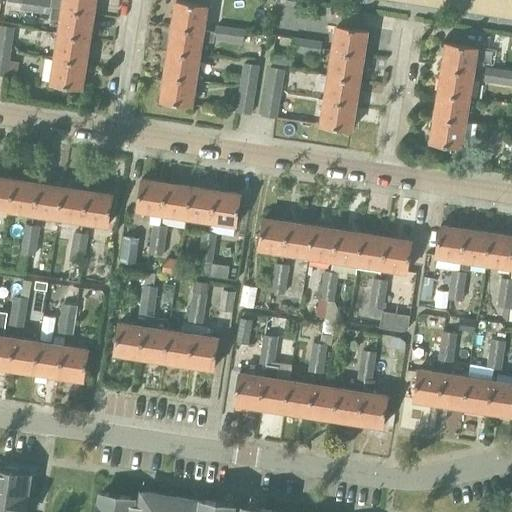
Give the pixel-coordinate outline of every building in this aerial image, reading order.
[(24,0),(23,9),(37,12),(38,0),(24,0)] [(38,0),(37,12),(52,14),(53,7),(53,0),(38,0)] [(53,0),(53,7),(65,8),(65,9),(96,14),(98,0),(53,0)] [(179,1),(175,26),(206,31),(211,6),(205,5),(187,2),(179,1)] [(61,34),(92,39),(96,14),(65,9),(65,8),(53,7),(52,14),(51,18),(63,19),(61,34)] [(0,24),(0,26),(0,49),(12,51),(16,27),(0,24)] [(216,39),(230,41),(232,26),(217,24),(216,39)] [(171,50),(202,56),(205,40),(215,42),(216,32),(206,31),(175,26),(171,50)] [(244,43),(247,29),(232,26),(230,41),(244,43)] [(335,51),(366,56),(370,31),(339,26),(335,51)] [(468,30),(466,42),(487,45),(489,33),(468,30)] [(88,63),(92,39),(61,34),(57,58),(88,63)] [(291,52),(305,54),(307,38),(293,36),(291,52)] [(307,38),(305,54),(319,56),(321,40),(307,38)] [(444,68),(475,73),(479,48),(448,43),(444,68)] [(11,57),(12,51),(0,49),(0,74),(9,76),(11,57)] [(167,75),(198,80),(202,56),(171,50),(167,75)] [(362,81),(366,56),(335,51),(331,75),(362,81)] [(84,88),(88,63),(57,58),(52,83),(84,88)] [(241,87),(257,90),(261,65),(245,62),(241,87)] [(266,90),(283,92),(287,69),(270,66),(266,90)] [(486,67),(484,82),(498,84),(500,69),(486,67)] [(471,97),(475,73),(444,68),(440,92),(471,97)] [(511,70),(500,69),(498,84),(511,85),(511,70)] [(167,75),(163,100),(194,105),(198,80),(167,75)] [(358,105),(362,81),(331,75),(327,100),(358,105)] [(241,87),(241,88),(237,111),(253,114),(257,90),(241,87)] [(279,118),(283,92),(266,90),(263,115),(279,118)] [(467,122),(471,97),(440,92),(436,117),(467,122)] [(354,130),(358,105),(327,100),(323,125),(354,130)] [(436,117),(432,142),(453,145),(451,152),(462,154),(466,131),(467,122),(436,117)] [(10,211),(15,179),(0,177),(0,219),(8,221),(10,211)] [(35,215),(39,183),(15,179),(10,211),(35,215)] [(143,179),(138,210),(152,212),(150,224),(152,224),(162,225),(163,214),(168,183),(143,179)] [(59,218),(64,187),(39,183),(35,215),(59,218)] [(188,218),(193,186),(168,183),(163,214),(187,218),(188,218)] [(193,186),(188,218),(212,222),(217,190),(193,186)] [(84,222),(88,190),(64,187),(59,218),(84,222)] [(88,190),(84,222),(108,226),(113,194),(88,190)] [(217,190),(212,222),(238,226),(242,194),(217,190)] [(285,253),(290,221),(265,217),(260,249),(285,253)] [(310,257),(314,225),(290,221),(285,253),(310,257)] [(152,224),(150,239),(165,241),(167,226),(162,225),(152,224)] [(442,224),(437,256),(440,256),(438,269),(450,271),(452,258),(462,259),(467,228),(442,224)] [(25,225),(23,239),(37,241),(39,227),(25,225)] [(310,257),(334,260),(339,229),(314,225),(310,257)] [(487,263),(492,232),(467,228),(462,259),(461,269),(471,270),(472,261),(487,263)] [(363,232),(339,229),(334,260),(359,264),(363,232)] [(72,230),(70,246),(86,248),(88,232),(72,230)] [(203,231),(201,245),(216,247),(218,233),(203,231)] [(383,268),(388,236),(363,232),(359,264),(383,268)] [(511,267),(511,263),(511,234),(492,232),(487,263),(511,267)] [(125,235),(122,255),(122,258),(133,260),(137,237),(125,235)] [(388,236),(383,268),(408,272),(413,240),(388,236)] [(37,241),(23,239),(21,253),(35,255),(37,241)] [(150,239),(148,253),(163,255),(165,241),(150,239)] [(201,245),(197,272),(212,274),(216,247),(201,245)] [(70,246),(68,262),(84,265),(86,248),(70,246)] [(276,262),(274,276),(288,279),(291,265),(276,262)] [(324,270),(322,285),(337,287),(339,273),(324,270)] [(453,270),(451,282),(452,282),(452,284),(466,286),(468,272),(453,270)] [(274,276),(271,291),(286,293),(288,279),(274,276)] [(425,277),(422,300),(432,301),(435,278),(425,277)] [(511,278),(502,277),(500,292),(511,293),(511,278)] [(373,278),(371,292),(386,295),(388,281),(373,278)] [(413,306),(414,278),(400,278),(399,305),(413,306)] [(145,284),(142,299),(158,301),(160,286),(145,284)] [(258,286),(245,284),(244,284),(241,305),(255,307),(258,286)] [(450,298),(451,298),(464,301),(466,286),(452,284),(450,298)] [(322,285),(319,299),(330,301),(335,301),(337,287),(322,285)] [(220,309),(234,311),(237,291),(223,289),(220,309)] [(369,306),(384,309),(386,295),(371,292),(369,306)] [(511,293),(500,292),(498,306),(511,308),(511,293)] [(192,294),(190,307),(205,310),(207,297),(192,294)] [(13,296),(11,310),(27,313),(29,298),(13,296)] [(142,299),(140,313),(147,314),(155,316),(156,314),(158,301),(142,299)] [(327,318),(330,301),(319,299),(317,316),(327,318)] [(62,303),(60,318),(75,321),(78,306),(62,303)] [(205,310),(190,307),(188,321),(203,323),(205,310)] [(0,366),(11,369),(16,338),(5,336),(9,312),(0,310),(0,366)] [(11,310),(9,324),(25,327),(27,313),(11,310)] [(145,326),(141,357),(165,361),(170,330),(157,328),(160,315),(156,314),(155,316),(147,314),(145,326)] [(57,334),(73,336),(75,321),(60,318),(57,334)] [(238,341),(250,343),(254,320),(242,318),(238,341)] [(461,319),(459,330),(475,332),(477,321),(461,319)] [(141,357),(145,326),(120,322),(115,353),(141,357)] [(195,334),(197,324),(184,322),(182,332),(170,330),(165,361),(190,365),(194,334),(195,334)] [(194,334),(190,365),(215,369),(220,338),(203,335),(204,329),(205,325),(197,324),(195,334),(194,334)] [(442,331),(440,346),(455,348),(457,333),(442,331)] [(261,407),(272,335),(265,334),(260,364),(267,365),(266,377),(241,373),(236,403),(261,407)] [(286,411),(291,381),(278,379),(280,365),(275,365),(280,336),(272,335),(261,407),(286,411)] [(60,376),(65,345),(66,337),(56,336),(54,343),(41,341),(36,372),(60,376)] [(490,336),(488,352),(503,354),(505,338),(490,336)] [(36,372),(41,341),(16,338),(11,369),(36,372)] [(312,342),(310,356),(325,358),(327,344),(312,342)] [(65,345),(60,376),(85,380),(90,349),(65,345)] [(440,346),(438,360),(453,362),(455,348),(440,346)] [(363,349),(361,363),(376,365),(377,351),(363,349)] [(486,367),(501,370),(503,354),(488,352),(486,367)] [(310,356),(308,371),(323,373),(325,358),(310,356)] [(367,379),(366,379),(374,381),(376,365),(361,363),(359,377),(367,379)] [(440,404),(445,373),(419,369),(415,400),(440,404)] [(465,408),(469,377),(445,373),(440,404),(465,408)] [(340,388),(335,418),(359,422),(364,392),(365,392),(366,379),(367,379),(359,377),(358,377),(356,390),(340,388)] [(489,411),(494,381),(469,377),(465,408),(489,411)] [(364,392),(359,422),(384,426),(389,395),(372,393),(374,381),(366,379),(365,392),(364,392)] [(310,415),(315,384),(291,381),(286,411),(310,415)] [(511,383),(494,381),(489,411),(511,414),(511,383)] [(335,418),(340,388),(315,384),(310,415),(335,418)] [(0,468),(0,491),(30,496),(30,495),(28,495),(31,473),(19,472),(20,469),(6,467),(6,470),(0,468)] [(0,511),(27,511),(30,496),(0,491),(0,511)] [(143,492),(141,505),(134,504),(135,498),(103,493),(101,505),(98,505),(97,511),(277,511),(278,510),(245,505),(245,510),(244,511),(233,511),(234,509),(235,503),(203,498),(201,510),(190,508),(192,499),(173,496),(172,505),(161,503),(162,495),(143,492)]
